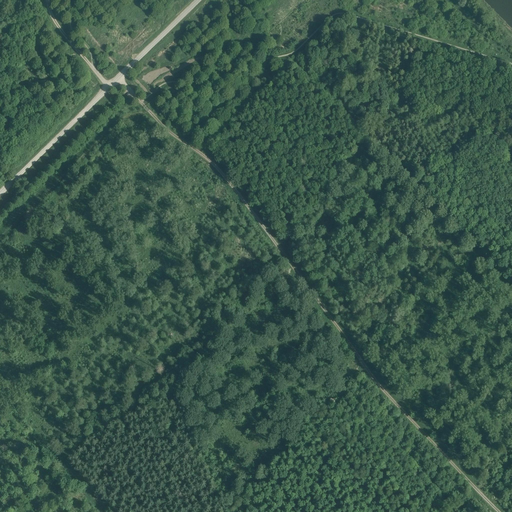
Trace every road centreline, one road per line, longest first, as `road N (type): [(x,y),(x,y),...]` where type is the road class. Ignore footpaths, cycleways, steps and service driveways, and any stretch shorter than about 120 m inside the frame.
road 1 (track): [(141,104),(210,167),(381,387),(497,511)]
road 2 (tertiary): [(0,196),(197,0)]
